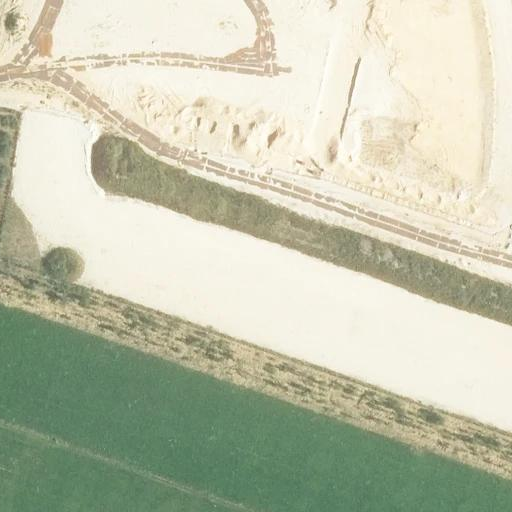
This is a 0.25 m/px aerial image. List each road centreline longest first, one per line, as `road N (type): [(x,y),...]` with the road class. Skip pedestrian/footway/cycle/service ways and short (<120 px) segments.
road 1 (unclassified): [(0,91),(107,111),(307,172)]
road 2 (unclassified): [(307,172),(464,221),(489,221),(505,198),(511,122)]
road 3 (unclassified): [(347,0),(307,172)]
road 4 (unclassified): [(511,120),(495,0)]
